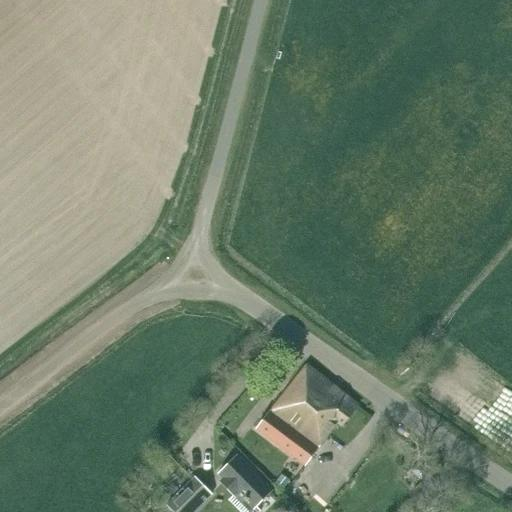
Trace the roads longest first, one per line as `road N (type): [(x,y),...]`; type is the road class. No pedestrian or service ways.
road 1 (unclassified): [(511,486),(233,292),(187,287)]
road 2 (unclassified): [(187,287),(260,0)]
road 3 (unclassified): [(0,406),(139,300),(187,287)]
